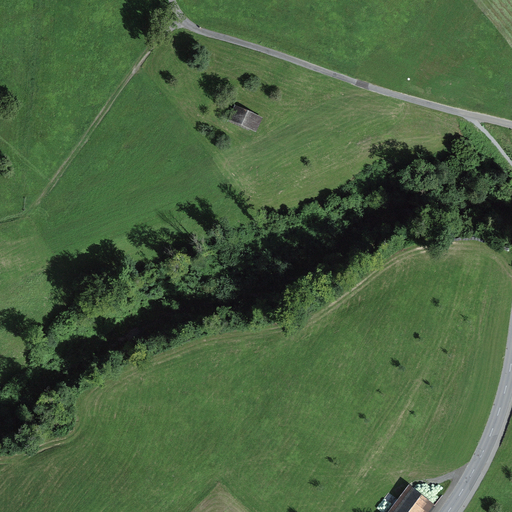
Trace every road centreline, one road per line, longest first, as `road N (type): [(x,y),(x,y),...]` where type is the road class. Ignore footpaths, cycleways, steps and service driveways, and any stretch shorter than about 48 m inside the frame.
road 1 (trunk): [(227,0),(156,511)]
road 2 (track): [(171,0),(194,27),(511,125)]
road 3 (track): [(178,17),(34,205),(0,220)]
road 4 (tertiary): [(447,511),(487,442),(511,352)]
